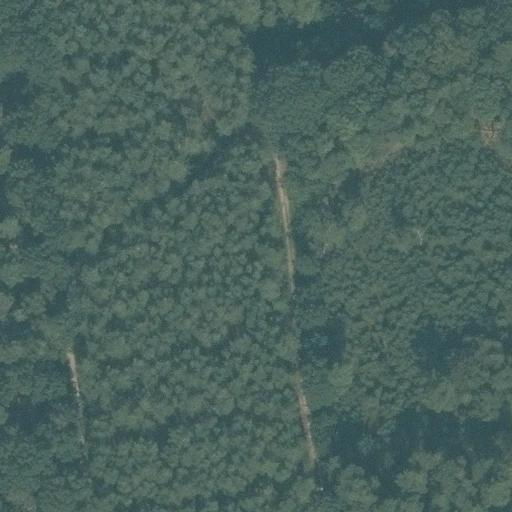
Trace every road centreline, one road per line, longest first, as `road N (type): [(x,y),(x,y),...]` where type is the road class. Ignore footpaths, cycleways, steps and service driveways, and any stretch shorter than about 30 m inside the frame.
road 1 (track): [(90,511),(67,317),(83,281),(267,116)]
road 2 (track): [(320,511),(267,116)]
road 3 (track): [(264,93),(495,0)]
road 4 (track): [(264,93),(189,70),(135,19),(97,0)]
